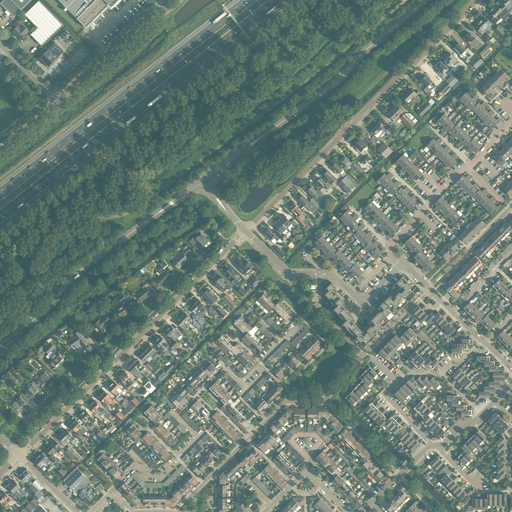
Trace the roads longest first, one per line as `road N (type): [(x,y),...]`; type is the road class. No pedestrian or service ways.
road 1 (motorway): [(0,218),(279,0)]
road 2 (residential): [(245,230),(475,0)]
road 3 (motorway): [(249,0),(0,195)]
road 4 (residential): [(67,408),(245,230)]
road 5 (secondary): [(270,130),(424,0)]
road 6 (secondary): [(16,332),(142,223)]
road 7 (residential): [(226,367),(241,382),(319,303),(319,274)]
road 8 (residential): [(112,492),(136,463),(161,476),(198,437),(172,411)]
road 9 (unclassified): [(57,103),(162,0)]
road 10 (residential): [(430,444),(383,394),(396,381),(370,355)]
